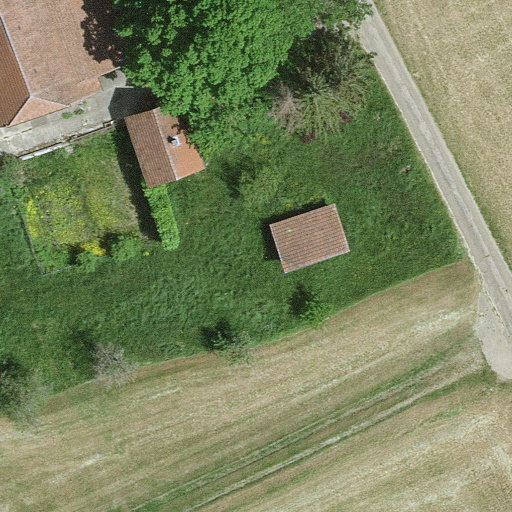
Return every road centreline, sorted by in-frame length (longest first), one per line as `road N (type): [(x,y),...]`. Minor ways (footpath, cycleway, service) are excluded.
road 1 (track): [(511,352),(183,511)]
road 2 (unclassified): [(511,309),(354,0)]
